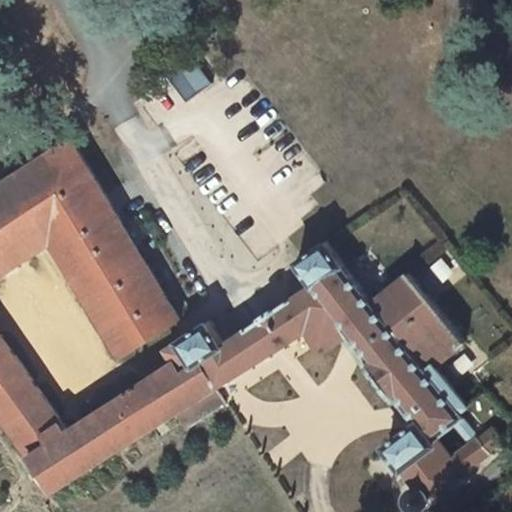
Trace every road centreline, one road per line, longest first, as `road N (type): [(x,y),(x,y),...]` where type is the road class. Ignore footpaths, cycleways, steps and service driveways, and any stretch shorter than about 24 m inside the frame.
road 1 (unknown): [(133,141),(189,124),(220,131),(306,239)]
road 2 (unknown): [(133,141),(221,288)]
road 3 (track): [(0,174),(117,100)]
